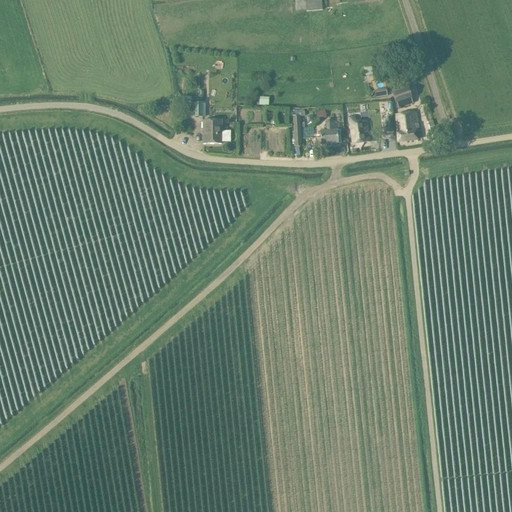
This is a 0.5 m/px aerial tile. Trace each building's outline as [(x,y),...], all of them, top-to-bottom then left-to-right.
[(306,10),(306,11),(322,10),(321,0),(309,0),(295,1),(296,11),(306,10)] [(364,76),(383,73),(382,65),(363,68),(364,76)] [(406,85),(387,92),(393,107),(412,100),(406,85)] [(259,106),(268,106),(269,98),(259,97),(259,106)] [(204,104),(191,104),(191,108),(191,117),(205,117),(204,104)] [(316,120),(326,118),(324,110),(315,112),(316,120)] [(398,142),(417,139),(416,131),(418,130),(416,112),(394,115),(398,142)] [(368,142),(366,122),(355,123),(354,118),(349,118),(352,144),(368,142)] [(383,119),(385,133),(394,132),(392,118),(383,119)] [(315,138),(316,145),(329,144),(328,120),(325,121),(326,131),(320,131),(320,137),(315,138)] [(328,120),(329,144),(338,143),(337,130),(333,131),(332,120),(328,120)] [(221,144),(221,121),(203,121),(203,144),(221,144)]
